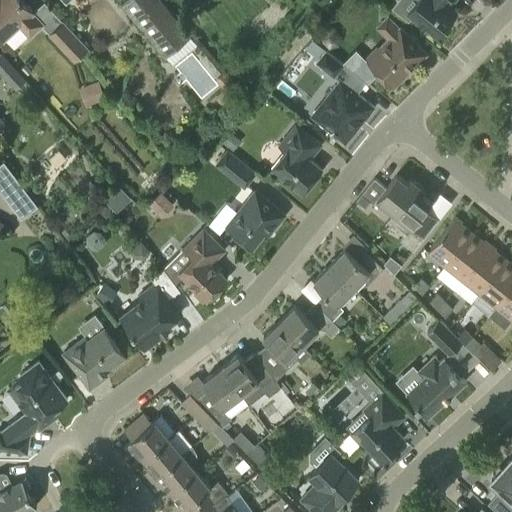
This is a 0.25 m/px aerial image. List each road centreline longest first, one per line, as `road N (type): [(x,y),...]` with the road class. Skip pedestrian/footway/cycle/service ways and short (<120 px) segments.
road 1 (residential): [(82,434),(97,413),(241,302),(399,122)]
road 2 (residential): [(383,511),(397,487),(511,380)]
road 3 (residential): [(399,122),(511,7)]
road 4 (residential): [(511,210),(399,122)]
